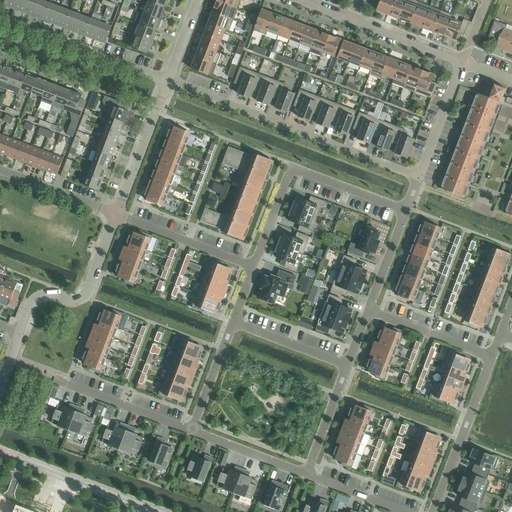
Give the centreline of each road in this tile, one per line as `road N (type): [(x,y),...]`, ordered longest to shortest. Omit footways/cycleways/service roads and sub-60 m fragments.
road 1 (residential): [(419,180),(167,81)]
road 2 (residential): [(254,265),(291,166),(408,208)]
road 3 (residential): [(167,81),(0,19)]
road 4 (unclassified): [(20,333),(40,296),(78,301),(115,211)]
road 5 (tertiary): [(154,511),(0,452)]
road 6 (residential): [(492,357),(433,511)]
road 7 (residential): [(115,211),(254,265)]
road 8 (unclassified): [(115,211),(167,81)]
road 9 (residential): [(66,382),(193,430)]
road 10 (residential): [(492,357),(370,311)]
road 11 (residential): [(463,61),(419,180)]
road 12 (residential): [(349,367),(233,323)]
road 13 (residential): [(193,430),(308,475)]
road 14 (residential): [(0,169),(115,211)]
